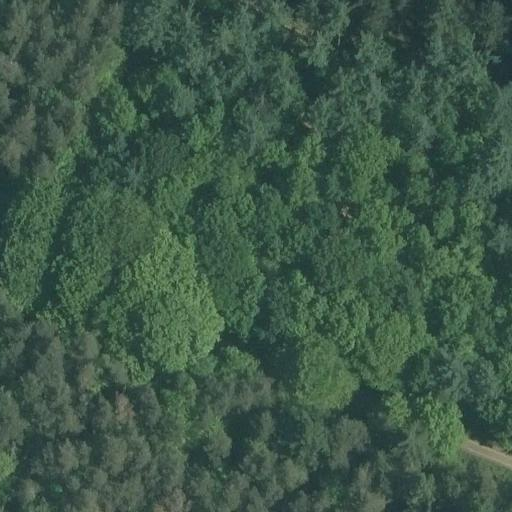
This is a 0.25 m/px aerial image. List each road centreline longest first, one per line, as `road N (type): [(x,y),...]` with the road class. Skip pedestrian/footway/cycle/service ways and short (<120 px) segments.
road 1 (track): [(511,452),(67,278)]
road 2 (track): [(175,0),(67,278)]
road 3 (track): [(67,278),(0,435)]
